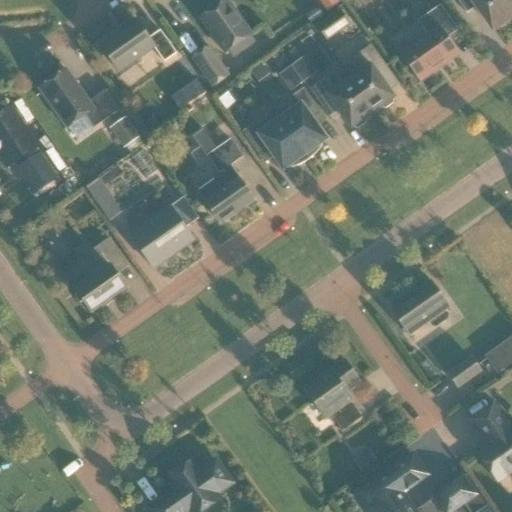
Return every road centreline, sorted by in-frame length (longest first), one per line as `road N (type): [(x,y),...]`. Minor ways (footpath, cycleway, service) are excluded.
road 1 (residential): [(511,57),(68,372)]
road 2 (tertiary): [(122,439),(339,285)]
road 3 (tertiary): [(339,285),(511,166)]
road 4 (residential): [(426,424),(339,285)]
